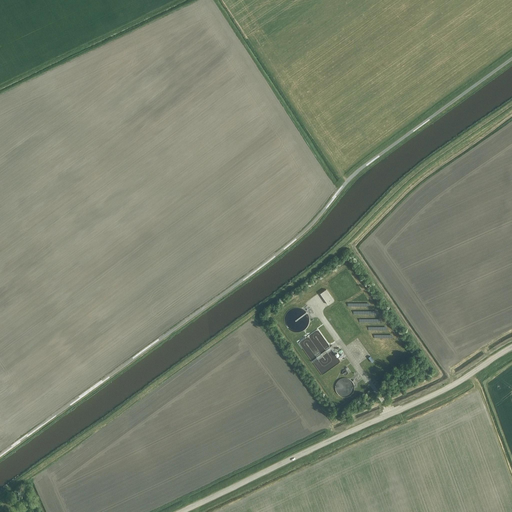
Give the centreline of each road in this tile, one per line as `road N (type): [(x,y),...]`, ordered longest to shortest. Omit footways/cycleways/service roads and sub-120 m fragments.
road 1 (unclassified): [(0,455),(270,258),(356,172),(511,59)]
road 2 (tertiary): [(181,511),(449,387),(511,346)]
